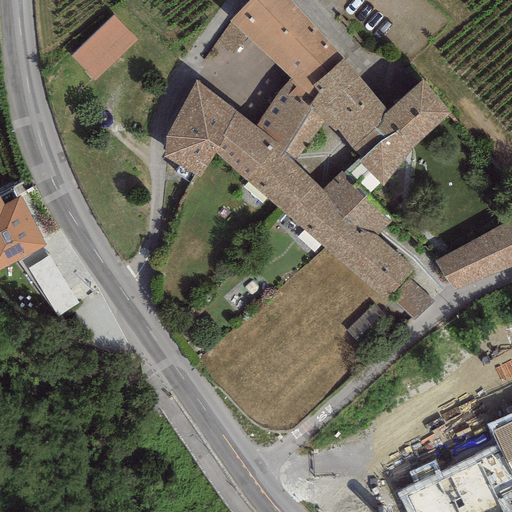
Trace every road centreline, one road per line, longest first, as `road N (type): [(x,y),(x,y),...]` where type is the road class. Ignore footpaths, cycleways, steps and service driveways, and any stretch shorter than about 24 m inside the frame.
road 1 (tertiary): [(132,302),(60,201),(36,147),(13,0)]
road 2 (residential): [(132,302),(154,248),(160,135),(195,54),(238,0)]
road 3 (unclassified): [(259,487),(460,305),(511,280)]
road 4 (track): [(283,465),(511,429)]
road 5 (tertiary): [(259,487),(132,302)]
road 6 (residential): [(309,0),(400,101)]
